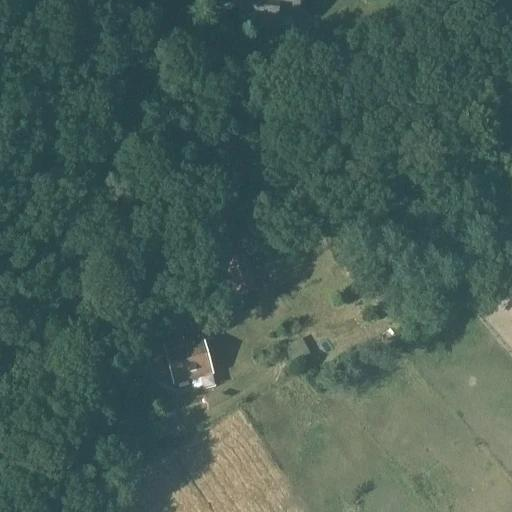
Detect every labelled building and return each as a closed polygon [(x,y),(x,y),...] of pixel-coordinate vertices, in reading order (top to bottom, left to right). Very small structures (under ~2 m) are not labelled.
[(240,0),(240,33),(275,34),(275,30),(275,29),(295,30),(295,10),(295,0),(240,0)] [(238,238),(238,236),(220,242),(227,263),(226,264),(236,297),(256,291),(246,258),(257,255),(250,234),(238,238)] [(182,279),(166,285),(174,309),(190,304),(182,279)] [(161,290),(147,294),(151,309),(165,305),(161,290)] [(163,346),(174,389),(214,378),(204,343),(212,341),(208,328),(199,331),(202,342),(200,342),(199,339),(184,343),(184,340),(163,346)] [(285,350),(295,365),(310,355),(301,340),(285,350)] [(95,466),(86,467),(87,481),(96,481),(95,466)]
